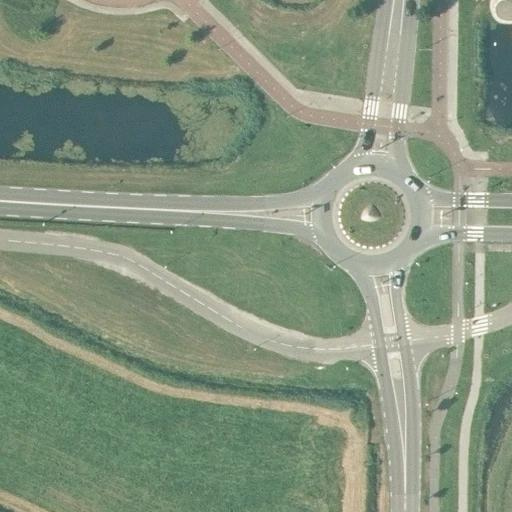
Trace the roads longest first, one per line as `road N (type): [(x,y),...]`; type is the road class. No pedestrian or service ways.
road 1 (unclassified): [(391,341),(284,345),(115,254),(0,240)]
road 2 (secondary): [(211,212),(0,203)]
road 3 (secondary): [(405,511),(391,341)]
road 4 (unclassified): [(391,341),(445,336),(511,312)]
